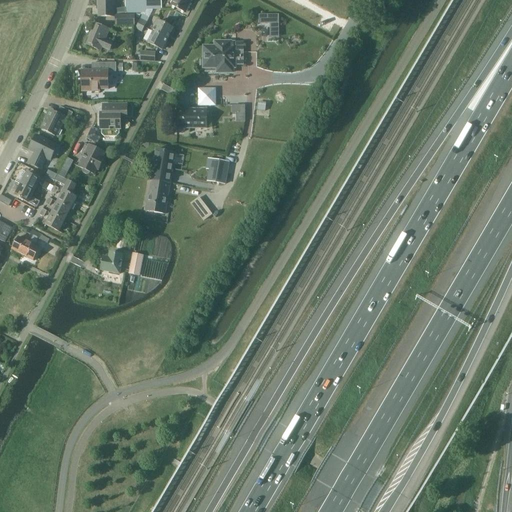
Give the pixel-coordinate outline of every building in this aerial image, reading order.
[(98,0),(98,17),(115,17),(114,0),(98,0)] [(146,10),(162,9),(161,0),(143,0),(125,1),(125,14),(146,13),(146,10)] [(174,0),(172,6),(185,13),(191,0),(174,0)] [(115,26),(126,25),(125,15),(115,16),(115,26)] [(135,25),(135,15),(125,15),(126,25),(135,25)] [(143,15),(138,24),(145,28),(149,19),(143,15)] [(279,15),(259,15),(259,24),(270,24),(270,38),(279,38),(279,15)] [(159,21),(153,32),(168,40),(174,29),(159,21)] [(114,43),(106,39),(110,30),(96,24),(89,39),(88,38),(85,44),(101,51),(102,48),(110,52),(114,43)] [(142,32),(145,28),(138,24),(136,29),(142,32)] [(163,50),(168,40),(153,32),(148,43),(163,50)] [(234,65),(243,65),(243,43),(234,43),(230,43),(216,43),(216,48),(205,48),(205,67),(218,67),(218,72),(232,72),(232,67),(234,67),(234,65)] [(141,53),(141,61),(155,62),(155,54),(141,53)] [(116,72),(116,63),(92,63),(92,71),(82,71),(82,91),(100,91),(100,89),(108,89),(108,72),(116,72)] [(216,105),(216,96),(216,89),(198,89),(199,107),(216,107),(216,105)] [(229,96),(216,96),(216,105),(229,106),(229,96)] [(258,102),(257,110),(265,111),(266,103),(258,102)] [(237,120),(245,120),(246,104),(233,103),(232,111),(237,111),(237,120)] [(119,129),(120,129),(121,129),(121,130),(121,120),(127,120),(127,105),(103,105),(103,113),(101,113),(101,130),(101,129),(102,129),(102,134),(104,137),(116,137),(119,134),(119,129)] [(57,114),(51,111),(42,129),(56,136),(65,118),(69,121),(73,113),(61,107),(57,114)] [(206,110),(176,110),(176,128),(207,128),(206,110)] [(29,150),(35,153),(30,164),(41,170),(47,159),(50,161),(58,146),(36,136),(29,150)] [(237,155),(240,142),(233,140),(230,153),(237,155)] [(102,158),(105,153),(90,146),(80,167),(84,169),(83,170),(83,173),(87,174),(89,174),(90,172),(94,174),(97,169),(99,170),(100,167),(103,169),(105,163),(103,162),(104,159),(102,158)] [(176,153),(156,150),(151,180),(170,184),(176,153)] [(211,159),(207,181),(226,184),(229,163),(211,159)] [(55,180),(58,175),(59,174),(49,169),(46,175),(55,180)] [(62,170),(59,175),(65,178),(67,173),(62,170)] [(27,173),(21,184),(34,191),(40,179),(27,173)] [(77,185),(68,180),(58,175),(55,180),(66,186),(57,202),(71,209),(77,197),(72,194),(77,185)] [(151,180),(146,211),(165,214),(170,184),(151,180)] [(40,201),(31,197),(34,191),(21,184),(15,196),(28,203),(33,205),(37,207),(40,201)] [(3,196),(0,200),(10,206),(12,201),(3,196)] [(199,198),(195,201),(199,207),(203,203),(199,198)] [(65,219),(71,209),(57,202),(52,213),(65,219)] [(59,232),(65,219),(52,213),(46,225),(59,232)] [(0,239),(5,243),(12,228),(5,225),(0,235),(0,239)] [(29,243),(23,255),(34,261),(40,248),(34,245),(38,238),(39,239),(41,235),(35,232),(33,236),(29,243)] [(14,246),(12,249),(23,255),(29,243),(24,240),(18,237),(14,246)] [(101,270),(120,274),(124,255),(110,253),(109,258),(104,257),(101,270)] [(140,276),(144,255),(133,253),(129,274),(140,276)]
